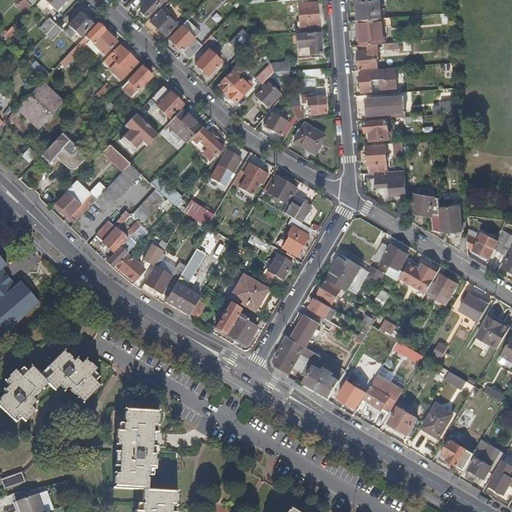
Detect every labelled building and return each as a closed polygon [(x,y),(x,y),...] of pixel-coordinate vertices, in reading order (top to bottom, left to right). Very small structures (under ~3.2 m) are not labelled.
[(44,0),(58,13),(60,10),(62,12),(67,6),(66,5),(70,0),(44,0)] [(167,0),(146,0),(141,5),(144,8),(140,12),(148,19),(160,7),(167,0)] [(310,1),(298,1),(300,30),(319,29),(318,4),(316,4),(316,0),(310,1)] [(382,21),(380,2),(357,5),(359,23),(382,21)] [(162,12),(151,23),(167,38),(180,24),(172,17),(170,20),(162,12)] [(83,14),(70,27),(82,39),(95,26),(83,14)] [(47,36),(58,25),(51,18),(40,30),(47,36)] [(385,45),(383,21),(382,21),(359,23),(360,47),(372,46),(380,45),(385,45)] [(9,41),(21,26),(18,22),(0,41),(12,52),(15,48),(9,41)] [(53,42),(64,31),(58,25),(47,36),(53,42)] [(94,45),(107,32),(99,25),(90,34),(87,38),(91,42),(94,45)] [(195,39),(182,28),(170,40),(183,52),(195,39)] [(254,42),(243,31),(230,44),(241,55),(254,42)] [(106,57),(119,43),(107,32),(94,45),(106,57)] [(319,34),(295,37),(297,61),(311,60),(311,57),(321,56),(319,34)] [(211,50),(218,42),(213,37),(206,45),(211,50)] [(66,68),(91,42),(87,38),(63,63),(61,64),(66,68)] [(191,60),(203,47),(195,39),(183,52),(191,60)] [(139,64),(121,46),(113,56),(111,55),(104,63),(108,66),(115,59),(114,58),(116,56),(120,59),(111,69),(123,80),(139,64)] [(380,71),(379,60),(374,60),(372,46),(360,47),(359,47),(361,73),(373,71),(380,71)] [(216,56),(210,51),(196,66),(209,77),(223,63),(221,61),(225,57),(220,52),(216,56)] [(111,69),(120,59),(116,56),(114,58),(115,59),(108,66),(111,69)] [(34,65),(26,58),(22,61),(30,69),(34,65)] [(290,73),(290,63),(271,65),(275,73),(275,74),(290,73)] [(269,79),(275,73),(271,65),(258,80),(257,80),(263,86),(269,79)] [(228,96),(243,80),(238,76),(243,72),(237,67),(219,87),(228,96)] [(129,103),(153,77),(144,68),(119,93),(129,103)] [(325,79),(324,70),(311,71),(312,80),(325,79)] [(397,92),(395,71),(361,74),(363,94),(375,93),(373,80),(380,79),(381,93),(397,92)] [(275,74),(275,73),(269,79),(276,86),(280,84),(275,74)] [(237,104),(253,86),(247,80),(245,82),(243,80),(228,96),(237,104)] [(40,130),(66,103),(62,100),(44,82),(18,110),(40,130)] [(282,97),(269,84),(257,97),(270,109),(282,97)] [(172,94),(164,87),(151,101),(159,108),(172,94)] [(129,103),(119,93),(118,95),(129,104),(129,103)] [(172,94),(159,108),(170,119),(183,105),(172,94)] [(307,99),(308,116),(327,115),(326,98),(307,99)] [(405,109),(405,99),(366,101),(367,122),(394,120),(404,118),(411,118),(411,109),(405,109)] [(115,108),(109,101),(103,107),(110,113),(115,108)] [(456,114),(455,107),(434,109),(434,116),(456,114)] [(182,110),(168,125),(174,130),(184,140),(188,144),(202,130),(182,110)] [(271,114),(264,126),(281,136),(289,124),(284,121),(284,119),(280,116),(279,118),(271,114)] [(127,126),(131,131),(121,141),(133,153),(143,142),(148,147),(158,135),(147,124),(137,115),(127,126)] [(80,131),(87,123),(80,116),(73,124),(80,131)] [(416,125),(416,118),(411,118),(404,118),(405,126),(416,125)] [(389,142),(387,122),(366,123),(366,134),(370,134),(371,143),(389,142)] [(306,126),(296,143),(315,155),(326,138),(306,126)] [(224,149),(203,129),(192,141),(197,145),(200,142),(216,157),(224,149)] [(32,146),(14,130),(0,143),(0,160),(3,158),(12,166),(32,146)] [(174,130),(171,134),(181,144),(184,140),(174,130)] [(86,158),(62,135),(42,157),(50,164),(58,156),(71,168),(73,168),(77,167),(80,164),(86,158)] [(404,158),(403,144),(395,145),(396,158),(404,158)] [(387,174),(386,156),(389,156),(389,152),(386,152),(386,150),(393,149),(392,145),(367,147),(370,176),(375,175),(376,185),(376,190),(389,189),(390,198),(407,197),(405,173),(387,174)] [(131,165),(111,146),(106,152),(125,170),(131,165)] [(37,155),(31,149),(23,157),(30,163),(37,155)] [(228,155),(225,154),(211,179),(227,187),(243,159),(229,152),(228,155)] [(263,184),(268,175),(247,162),(233,185),(238,187),(245,175),(247,177),(241,188),(253,196),(260,184),(263,184)] [(105,213),(142,175),(132,166),(131,165),(109,188),(97,201),(95,203),(105,213)] [(292,196),(296,189),(273,175),(263,191),(274,198),(273,200),(277,202),(278,200),(286,205),(292,196)] [(299,191),(304,184),(300,182),(296,189),(299,191)] [(161,206),(167,200),(157,190),(133,215),(134,217),(143,225),(161,206)] [(440,209),(433,208),(434,202),(437,202),(437,198),(428,197),(429,193),(422,192),(421,196),(414,195),(412,214),(432,217),(434,232),(442,234),(442,233),(442,231),(440,209)] [(95,203),(97,201),(91,195),(80,206),(68,194),(57,205),(76,222),(95,203)] [(173,206),(181,198),(179,196),(171,204),(173,206)] [(303,220),(310,207),(292,196),(286,205),(286,206),(289,207),(285,214),(294,219),(296,216),(303,220)] [(184,202),(186,199),(183,197),(181,198),(173,206),(174,207),(178,210),(184,202)] [(173,206),(171,204),(167,200),(161,206),(168,212),(173,206)] [(184,213),(189,207),(184,202),(178,210),(184,213)] [(208,228),(215,216),(202,207),(199,212),(189,207),(184,213),(190,216),(208,228)] [(462,231),(461,221),(463,220),(462,216),(461,216),(461,211),(452,212),(451,208),(440,208),(440,209),(442,231),(442,233),(462,231)] [(127,242),(138,231),(133,226),(133,227),(124,236),(116,228),(130,214),(125,211),(120,216),(121,217),(115,223),(113,225),(109,221),(108,222),(95,235),(103,244),(101,246),(110,255),(112,252),(114,255),(119,250),(120,249),(127,242)] [(295,259),(312,230),(300,223),(296,228),(292,226),(287,235),(289,236),(285,244),(290,247),(285,254),(295,259)] [(201,298),(186,290),(219,234),(209,229),(179,280),(176,285),(170,297),(166,303),(190,316),(191,314),(199,300),(201,298)] [(505,243),(510,235),(504,231),(499,239),(502,241),(504,242),(505,243)] [(489,259),(497,245),(482,236),(478,242),(467,234),(468,238),(469,247),(489,259)] [(511,247),(511,236),(510,235),(505,243),(503,247),(500,245),(497,251),(507,256),(511,247)] [(272,247),(258,239),(254,246),(268,254),(272,247)] [(127,255),(134,248),(127,242),(120,249),(127,255)] [(165,250),(168,246),(163,243),(159,250),(163,253),(165,250)] [(401,270),(409,255),(392,245),(391,246),(383,243),(374,259),(382,263),(381,266),(387,270),(385,273),(386,274),(399,282),(404,272),(401,270)] [(155,267),(163,253),(159,250),(152,246),(143,262),(154,268),(155,267)] [(115,268),(127,255),(120,249),(119,250),(114,255),(107,263),(113,268),(114,268),(115,268)] [(158,269),(168,252),(165,250),(163,253),(155,267),(158,269)] [(511,252),(503,267),(511,271),(511,252)] [(145,271),(127,255),(115,268),(133,283),(145,271)] [(8,266),(0,256),(0,339),(41,305),(22,283),(17,287),(3,270),(8,266)] [(284,280),(293,264),(277,256),(268,270),(266,269),(263,275),(271,280),(275,274),(284,280)] [(349,292),(363,268),(342,256),(328,280),(349,292)] [(428,286),(436,272),(422,264),(414,278),(428,286)] [(176,285),(179,280),(174,277),(172,277),(158,269),(155,267),(154,268),(144,284),(162,295),(163,293),(170,297),(176,285)] [(381,283),(386,274),(385,273),(381,271),(374,267),(369,276),(381,283)] [(447,306),(459,285),(441,275),(436,284),(432,282),(426,293),(447,306)] [(255,312),(267,290),(244,276),(231,298),(255,312)] [(334,306),(343,290),(327,281),(318,297),(333,306),(334,306)] [(261,315),(273,294),(267,290),(255,312),(261,315)] [(478,322),(488,305),(469,294),(459,310),(478,322)] [(198,318),(206,305),(199,300),(191,314),(198,318)] [(327,319),(332,309),(323,303),(317,300),(310,310),(327,319)] [(231,305),(216,329),(248,347),(258,328),(252,325),(254,321),(247,317),(245,320),(239,316),(242,311),(231,305)] [(317,332),(320,325),(306,316),(296,333),(297,334),(293,340),(307,348),(314,336),(316,337),(319,333),(317,332)] [(497,349),(508,331),(511,327),(502,322),(501,324),(488,316),(476,337),(497,349)] [(385,320),(380,329),(392,335),(397,327),(385,320)] [(364,341),(355,336),(353,340),(361,345),(364,341)] [(293,340),(288,337),(275,361),(276,365),(291,373),(294,370),(302,374),(311,360),(317,363),(318,364),(318,363),(319,361),(322,357),(307,348),(293,340)] [(511,363),(511,338),(497,363),(504,367),(508,361),(511,363)] [(409,348),(398,341),(395,346),(407,353),(409,348)] [(442,349),(433,344),(427,356),(435,361),(442,349)] [(53,374),(46,381),(50,384),(57,392),(61,388),(67,393),(70,389),(72,391),(71,392),(76,396),(78,396),(85,404),(102,387),(92,377),(99,370),(88,359),(83,363),(78,359),(75,361),(73,360),(74,359),(69,353),(68,355),(65,352),(48,369),(53,374)] [(333,363),(322,357),(319,361),(330,368),(333,363)] [(346,371),(333,363),(330,368),(343,375),(344,373),(346,371)] [(330,379),(321,373),(322,370),(315,366),(305,384),(330,398),(340,381),(331,376),(330,379)] [(42,392),(50,384),(46,381),(33,367),(23,378),(15,370),(8,377),(9,378),(5,382),(10,387),(5,392),(8,395),(6,397),(5,397),(0,401),(0,403),(0,407),(15,422),(20,417),(26,423),(28,421),(29,421),(34,417),(33,415),(36,413),(33,409),(38,403),(35,399),(37,397),(39,397),(43,394),(42,392)] [(392,411),(403,392),(377,377),(374,382),(370,388),(364,399),(390,414),(392,411)] [(475,387),(459,377),(454,384),(471,394),(475,387)] [(364,399),(370,388),(362,383),(360,385),(357,384),(358,383),(354,381),(353,384),(348,382),(338,398),(358,410),(364,399)] [(505,396),(487,386),(484,392),(501,402),(505,396)] [(398,408),(389,424),(407,435),(417,419),(398,408)] [(452,419),(434,408),(420,430),(437,441),(452,419)] [(160,411),(127,410),(128,414),(126,414),(125,422),(127,422),(127,423),(125,423),(125,431),(118,431),(118,441),(120,441),(119,447),(123,447),(122,474),(118,475),(118,478),(117,478),(116,486),(118,486),(117,490),(145,491),(151,491),(151,479),(150,479),(150,477),(152,476),(152,470),(158,470),(158,460),(157,460),(157,454),(154,454),(155,427),(159,427),(159,424),(161,424),(161,416),(160,415),(160,411)] [(437,441),(420,430),(418,433),(435,445),(437,441)] [(464,470),(474,453),(451,440),(442,454),(449,458),(447,460),(464,470)] [(477,474),(485,479),(489,472),(495,462),(501,452),(492,446),(485,457),(479,453),(467,474),(475,478),(477,474)] [(499,468),(489,486),(504,495),(511,481),(511,475),(510,474),(511,469),(511,467),(503,462),(499,468)] [(495,462),(489,472),(494,475),(499,466),(499,464),(495,462)] [(0,478),(3,488),(24,482),(21,472),(0,478)] [(151,491),(145,491),(144,501),(145,503),(145,504),(144,505),(143,511),(137,511),(136,511),(174,511),(175,508),(177,508),(179,508),(179,505),(180,504),(180,496),(179,496),(179,493),(151,491)] [(19,505),(21,511),(45,511),(41,498),(19,505)]
